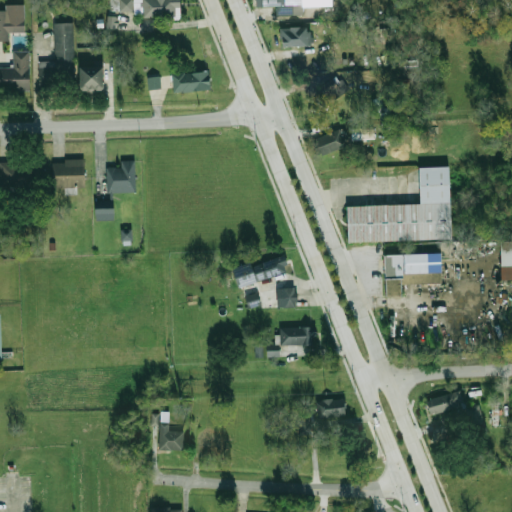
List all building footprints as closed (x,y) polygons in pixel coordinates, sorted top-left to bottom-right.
[(132,10),(132,0),(111,0),(111,10),(132,10)] [(142,0),(142,18),(181,18),(181,0),(142,0)] [(290,8),(290,0),(257,0),(257,8),(290,8)] [(11,9),(10,2),(22,1),(22,9),(11,9)] [(26,19),(9,19),(9,10),(0,10),(0,40),(9,40),(9,33),(26,32),(26,19)] [(106,16),(115,16),(114,28),(106,27),(106,16)] [(74,22),(54,23),(55,61),(40,61),(40,84),(76,83),(74,22)] [(282,28),(282,46),(314,46),(314,28),(282,28)] [(0,89),(31,89),(31,52),(13,52),(13,67),(0,67),(0,89)] [(106,90),(106,66),(83,66),(83,90),(106,90)] [(173,74),(175,93),(213,89),(211,71),(173,74)] [(145,78),(158,76),(160,88),(147,91),(145,78)] [(328,92),(321,96),(316,88),(335,76),(338,81),(342,78),(349,89),(333,100),(328,92)] [(373,99),(380,121),(391,117),(388,106),(384,107),(381,97),(373,99)] [(346,147),(340,130),(317,138),(323,155),(346,147)] [(54,159),(54,187),(86,187),(86,159),(54,159)] [(136,192),(136,161),(122,161),(122,167),(108,167),(108,192),(136,192)] [(29,163),(0,163),(0,186),(29,186),(29,163)] [(351,241),(350,205),(422,203),(421,167),(452,166),(454,239),(351,241)] [(116,208),(98,208),(98,219),(116,219),(116,208)] [(120,228),(131,228),(131,240),(121,240),(120,228)] [(511,240),(500,241),(501,280),(511,279),(511,240)] [(388,254),(443,253),(444,282),(404,283),(404,294),(389,294),(388,254)] [(251,266),(256,281),(292,270),(287,255),(251,266)] [(280,307),(296,307),(296,288),(280,288),(280,307)] [(246,295),(248,307),(260,305),(258,293),(246,295)] [(312,345),(312,328),(280,328),(280,345),(312,345)] [(459,407),(453,391),(424,401),(431,418),(459,407)] [(348,415),(346,398),(316,401),(318,419),(348,415)] [(466,407),(469,426),(483,424),(480,405),(466,407)] [(310,419),(297,419),(297,434),(311,434),(310,419)] [(185,450),(185,431),(170,431),(170,423),(160,423),(160,450),(185,450)] [(201,452),(226,452),(226,434),(201,434),(201,452)]
